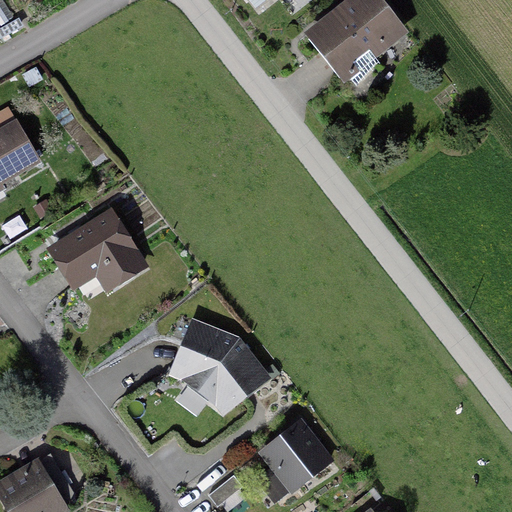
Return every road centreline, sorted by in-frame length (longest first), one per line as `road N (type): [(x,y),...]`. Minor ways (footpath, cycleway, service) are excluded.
road 1 (residential): [(511,422),(188,0)]
road 2 (residential): [(77,399),(168,511)]
road 3 (residential): [(0,295),(77,399)]
road 4 (residential): [(108,0),(0,63)]
